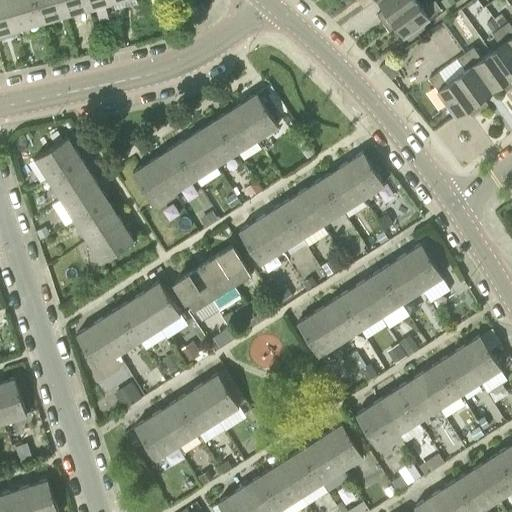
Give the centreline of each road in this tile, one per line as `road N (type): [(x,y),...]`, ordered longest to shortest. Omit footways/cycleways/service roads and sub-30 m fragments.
road 1 (residential): [(98,511),(0,207)]
road 2 (residential): [(0,106),(180,65),(224,40),(265,0)]
road 3 (residential): [(452,204),(334,60),(267,0)]
